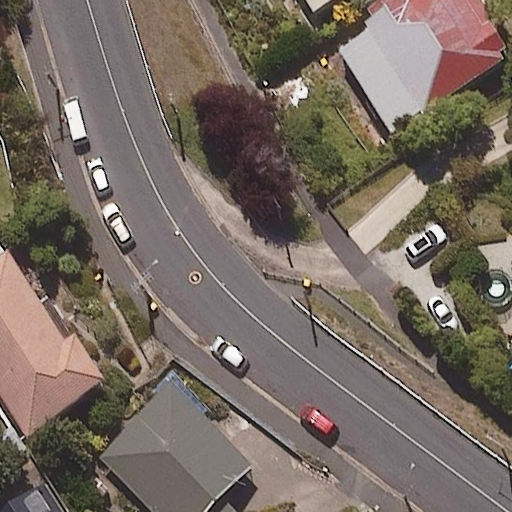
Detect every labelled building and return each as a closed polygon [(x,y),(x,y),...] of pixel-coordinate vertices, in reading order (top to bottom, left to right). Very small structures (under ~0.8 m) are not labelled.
[(305,0),(314,14),(335,0),(305,0)] [(511,57),(511,55),(477,0),(381,0),(367,9),(375,22),(335,47),(389,133),(511,57)] [(511,244),(508,247),(511,252),(511,264),(499,273),(509,289),(489,302),(511,336),(511,244)] [(61,342),(0,246),(0,396),(24,435),(102,385),(70,336),(61,342)] [(252,466),(172,382),(95,456),(142,505),(134,511),(236,511),(221,496),(252,466)] [(60,511),(43,483),(0,509),(0,511),(60,511)]
